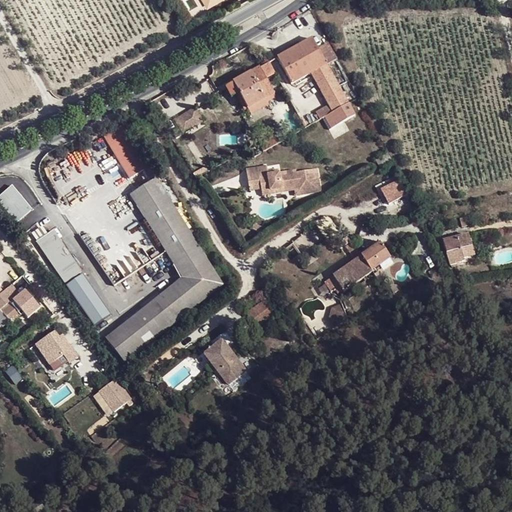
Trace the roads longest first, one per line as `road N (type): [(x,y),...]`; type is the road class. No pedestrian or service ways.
road 1 (tertiary): [(0,162),(301,0)]
road 2 (tertiary): [(270,0),(0,139)]
